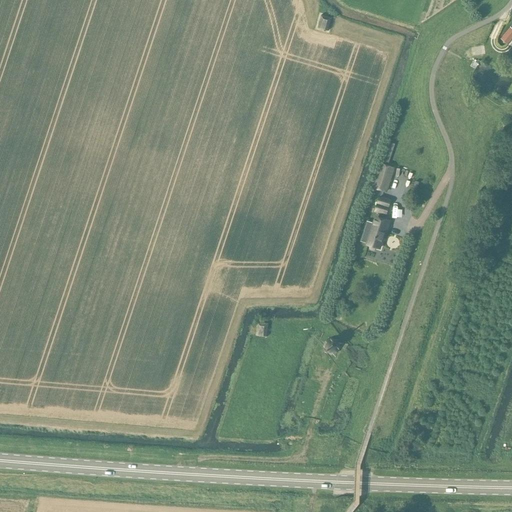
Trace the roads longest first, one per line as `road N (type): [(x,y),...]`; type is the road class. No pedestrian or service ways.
road 1 (secondary): [(511,488),(0,460)]
road 2 (unclassified): [(399,339),(450,192),(449,145),(430,84),(439,54),(511,6)]
